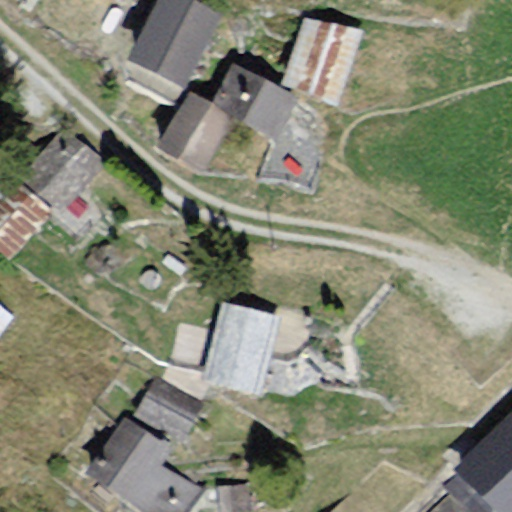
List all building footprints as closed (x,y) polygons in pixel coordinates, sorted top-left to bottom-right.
[(194,85),(223,16),(184,0),(171,0),(144,65),(194,85)] [(345,103),(361,36),(313,25),(297,92),(345,103)] [(299,103),(239,73),(223,106),(283,136),(299,103)] [(239,122),(196,100),(170,151),(213,173),(239,122)] [(104,159),(61,132),(29,182),(72,209),(104,159)] [(51,216),(10,185),(0,198),(0,241),(20,257),(51,216)] [(0,337),(15,312),(0,303),(0,337)] [(275,387),(281,324),(227,319),(222,382),(275,387)] [(207,410),(160,385),(143,416),(190,441),(207,410)] [(182,455),(134,424),(102,472),(157,511),(200,511),(213,491),(176,471),(182,455)] [(511,511),(511,437),(459,493),(479,511),(511,511)] [(460,511),(450,502),(441,511),(460,511)]
